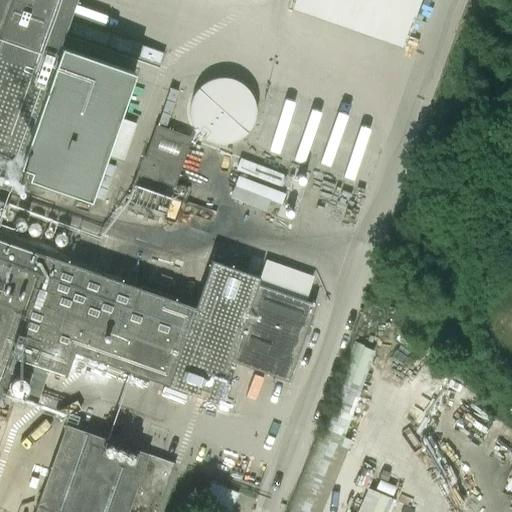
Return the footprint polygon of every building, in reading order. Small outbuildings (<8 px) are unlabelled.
[(0,0),(0,173),(3,165),(16,171),(75,0),(0,0)] [(413,45),(427,0),(302,0),(299,10),(413,45)] [(62,46),(21,166),(31,170),(28,178),(92,200),(136,71),(62,46)] [(203,139),(262,140),(264,79),(204,78),(203,139)] [(191,136),(155,124),(137,174),(174,187),(191,136)] [(240,158),(235,170),(279,187),(284,175),(240,158)] [(234,187),(270,201),(281,205),(285,194),(237,176),(234,187)] [(0,387),(19,333),(60,347),(87,269),(0,238),(0,219),(6,203),(0,201),(0,387)] [(194,307),(87,269),(60,347),(215,402),(229,361),(288,381),(315,304),(304,300),(307,290),(261,275),(260,277),(210,259),(194,307)] [(266,259),(261,275),(307,290),(312,276),(266,259)] [(340,438),(369,347),(351,341),(295,511),(320,511),(344,439),(340,438)] [(34,511),(157,511),(175,464),(65,425),(34,511)] [(391,511),(397,500),(370,488),(359,511),(391,511)]
